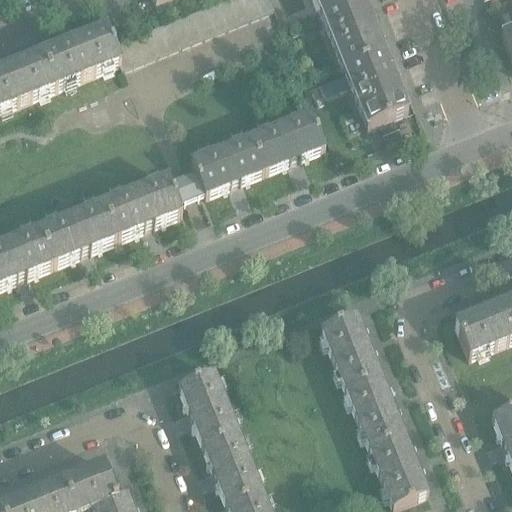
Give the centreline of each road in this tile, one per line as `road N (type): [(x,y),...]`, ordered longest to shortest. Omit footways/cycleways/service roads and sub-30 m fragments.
road 1 (tertiary): [(0,335),(473,150)]
road 2 (residential): [(481,511),(410,333),(410,313),(511,266)]
road 3 (residential): [(0,467),(138,411),(179,511)]
road 4 (residential): [(473,150),(413,0)]
